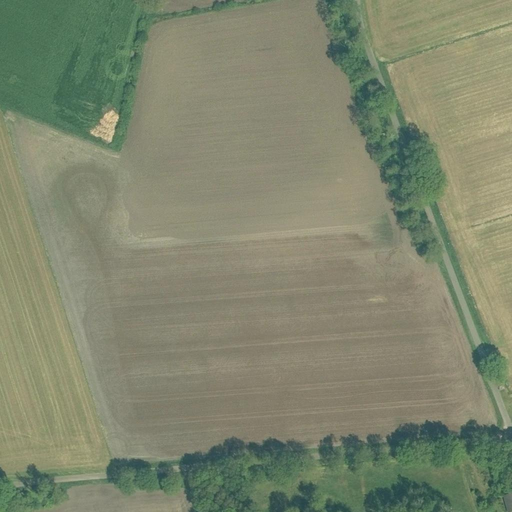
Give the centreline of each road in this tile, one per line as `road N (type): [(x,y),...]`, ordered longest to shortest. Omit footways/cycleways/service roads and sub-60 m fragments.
road 1 (unclassified): [(0,488),(511,435)]
road 2 (unclassified): [(511,435),(378,81),(356,0)]
